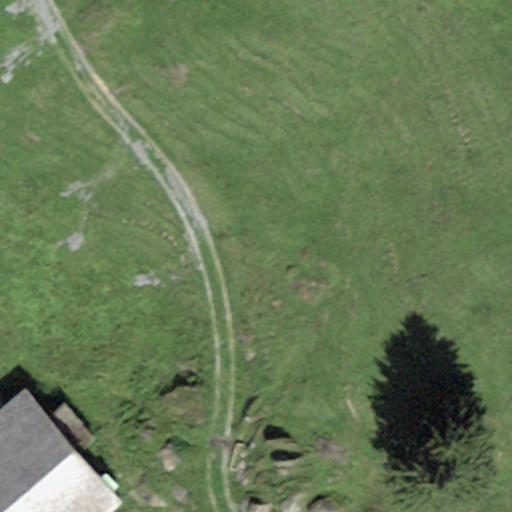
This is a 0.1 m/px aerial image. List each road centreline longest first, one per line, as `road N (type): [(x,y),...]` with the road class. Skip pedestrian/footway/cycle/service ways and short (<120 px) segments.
road 1 (track): [(147,151),(200,228),(214,283),(226,338),(219,451),(226,511)]
road 2 (track): [(147,151),(74,61),(44,0)]
